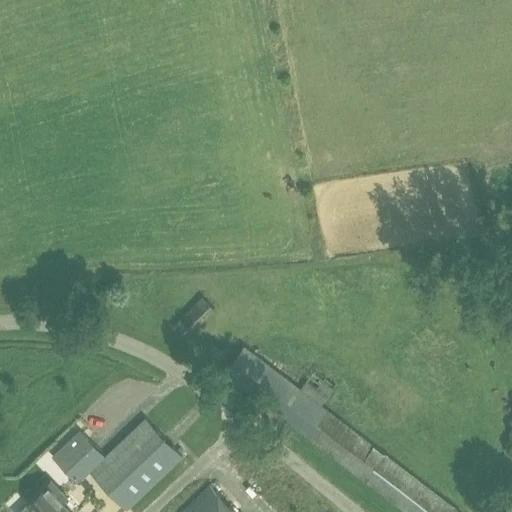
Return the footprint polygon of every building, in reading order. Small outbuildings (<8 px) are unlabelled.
[(172,326),(185,339),(216,309),(203,296),(172,326)] [(310,439),(404,511),(461,511),(390,456),(323,404),(282,373),(245,345),(223,373),(310,439)] [(90,471),(127,510),(183,456),(145,417),(106,455),(80,428),(52,455),(78,483),(90,471)] [(27,502),(35,511),(70,511),(71,511),(62,501),(67,496),(52,479),(27,502)] [(236,511),(210,484),(181,511),(236,511)]
